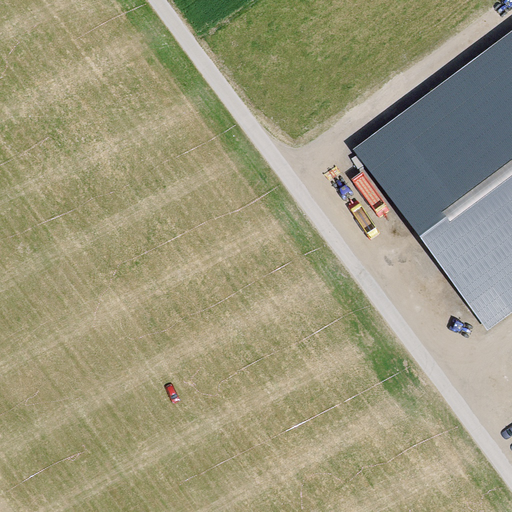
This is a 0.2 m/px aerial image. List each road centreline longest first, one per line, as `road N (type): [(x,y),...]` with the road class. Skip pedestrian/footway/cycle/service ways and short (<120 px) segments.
road 1 (track): [(511,482),(154,0)]
road 2 (track): [(511,15),(287,175)]
